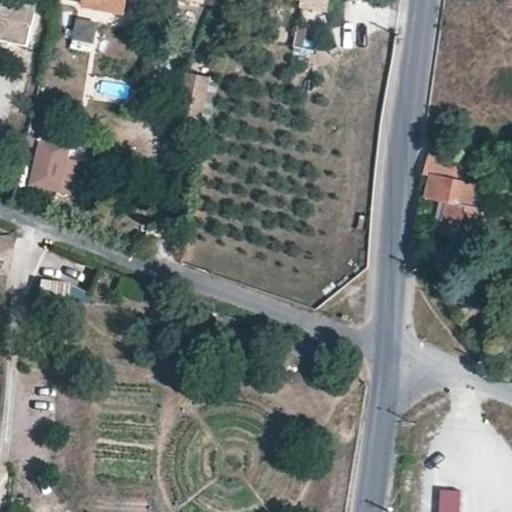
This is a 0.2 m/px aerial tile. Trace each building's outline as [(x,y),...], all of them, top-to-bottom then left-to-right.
[(5,0),(3,18),(35,25),(40,0),(5,0)] [(87,0),(87,7),(126,14),(128,0),(87,0)] [(307,0),(306,6),(333,11),(335,0),(307,0)] [(0,31),(32,38),(35,25),(3,18),(2,18),(0,25),(0,31)] [(77,21),(76,42),(98,43),(99,21),(77,21)] [(42,142),(30,185),(76,198),(88,155),(42,142)] [(427,195),(447,200),(441,226),(478,234),(483,208),(473,205),(476,186),(465,183),(469,164),(429,155),(425,174),(431,176),(427,195)] [(511,170),(503,167),(496,184),(511,190),(511,170)] [(42,282),(41,297),(68,299),(70,286),(42,282)]
